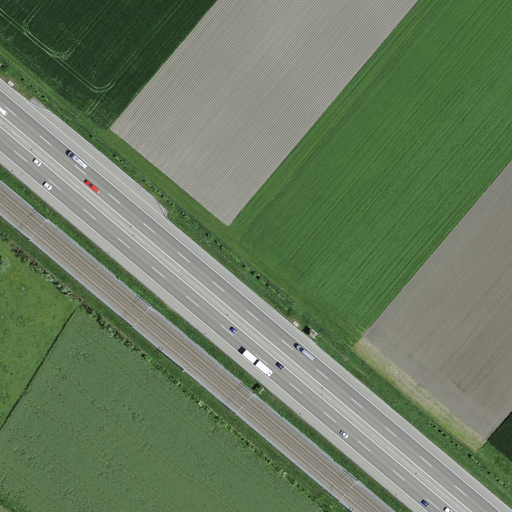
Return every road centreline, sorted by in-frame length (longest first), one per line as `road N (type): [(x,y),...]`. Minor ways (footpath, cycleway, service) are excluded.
road 1 (motorway): [(487,511),(0,101)]
road 2 (motorway): [(0,140),(441,511)]
